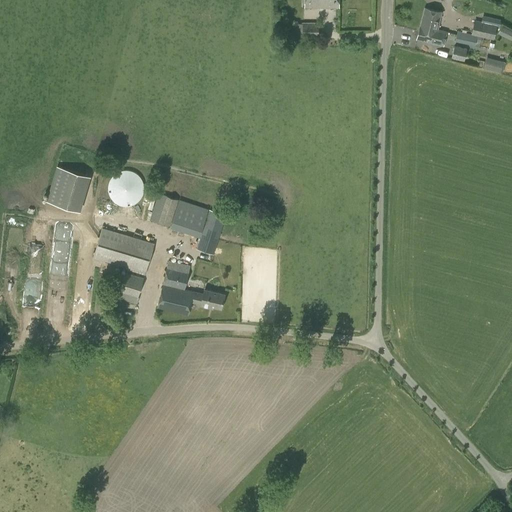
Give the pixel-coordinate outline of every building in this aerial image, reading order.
[(428,28),(437,30),(441,12),(425,8),(420,26),(419,31),(427,33),(428,28)] [(474,20),(471,33),(494,38),(496,25),(474,20)] [(302,23),(302,38),(319,37),(319,22),(302,23)] [(511,28),(501,23),(497,32),(511,39),(511,28)] [(427,33),(419,31),(416,39),(436,44),(443,46),(446,32),(437,30),(428,28),(427,33)] [(455,42),(474,46),(475,44),(492,48),(494,39),(457,31),(455,42)] [(464,61),(466,49),(454,46),(451,58),(464,61)] [(484,57),(482,68),(503,71),(504,60),(484,57)] [(54,165),(45,201),(78,210),(88,175),(54,165)] [(109,183),(108,188),(109,193),(111,198),(115,202),(119,205),(124,206),(130,205),(135,203),(139,200),(142,196),(143,191),(143,185),(142,180),(139,176),(134,173),(129,171),(124,170),(119,172),(115,174),(111,178),(109,183)] [(159,193),(150,220),(169,227),(178,200),(159,193)] [(199,237),(208,209),(179,199),(170,227),(199,237)] [(209,210),(196,249),(213,254),(226,215),(209,210)] [(127,269),(141,273),(150,242),(102,228),(93,257),(128,267),(127,269)] [(203,293),(194,291),(185,289),(190,265),(168,260),(157,307),(188,315),(191,302),(200,305),(209,308),(210,306),(221,308),(224,294),(204,289),(203,293)] [(137,304),(144,278),(121,271),(114,297),(137,304)]
